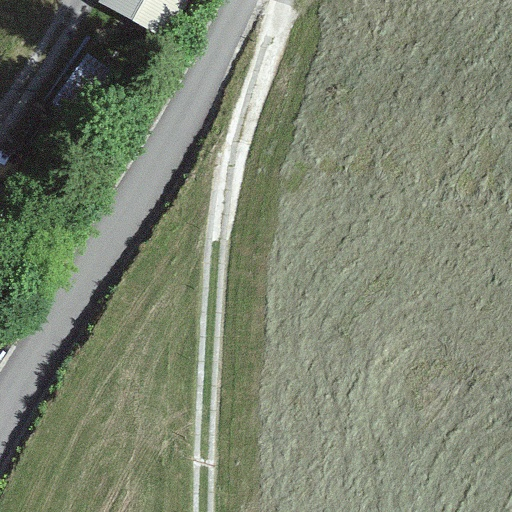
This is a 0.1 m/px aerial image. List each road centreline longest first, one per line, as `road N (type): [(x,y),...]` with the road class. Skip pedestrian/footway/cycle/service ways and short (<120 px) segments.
road 1 (track): [(204,511),(218,241),(238,133),(280,0)]
road 2 (unclassified): [(253,0),(226,64),(0,417)]
road 3 (track): [(0,128),(81,0)]
